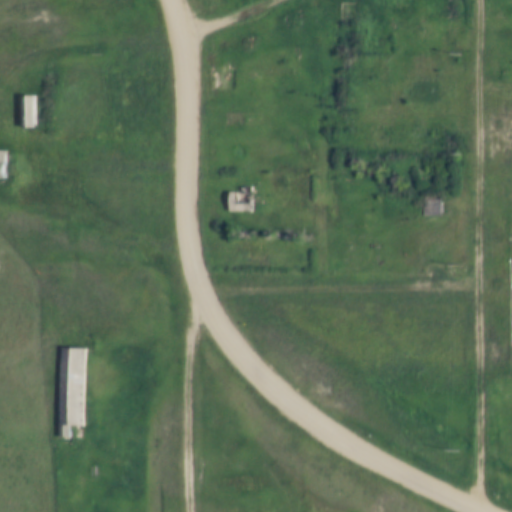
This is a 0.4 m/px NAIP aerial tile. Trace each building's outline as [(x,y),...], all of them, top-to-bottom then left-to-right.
[(415,101),(442,101),(442,78),(415,78),(415,101)] [(26,126),(37,126),(37,95),(26,95),(26,126)] [(0,177),(9,177),(10,149),(0,149),(0,177)] [(232,191),(232,211),(254,211),(254,191),(232,191)] [(444,197),(426,197),(426,211),(444,210),(444,197)] [(62,408),(83,409),(84,349),(63,349),(62,408)]
